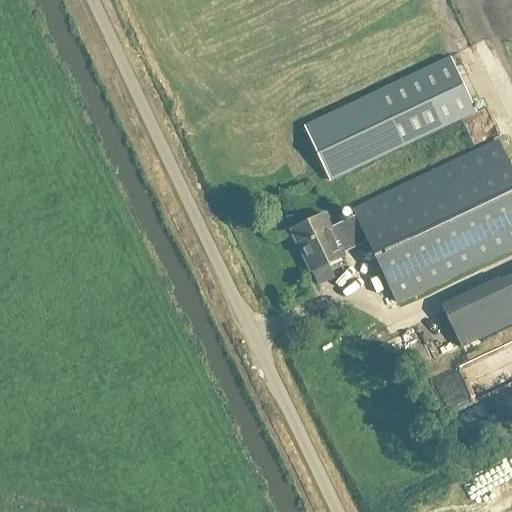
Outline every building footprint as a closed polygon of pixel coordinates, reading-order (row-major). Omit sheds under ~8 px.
[(433,30),(441,47),(457,40),(448,23),(433,30)] [(425,24),(414,28),(425,54),(436,49),(425,24)] [(303,126),(329,180),(475,112),(450,58),(303,126)] [(511,248),(511,173),(497,142),(352,210),(355,216),(330,228),(324,214),(291,230),(311,272),(343,256),(342,254),(367,242),(396,303),(511,248)] [(511,278),(442,312),(460,348),(511,323),(511,278)] [(484,470),(482,481),(468,479),(466,493),(493,498),(496,481),(510,484),(511,472),(511,465),(498,464),(497,472),(484,470)]
